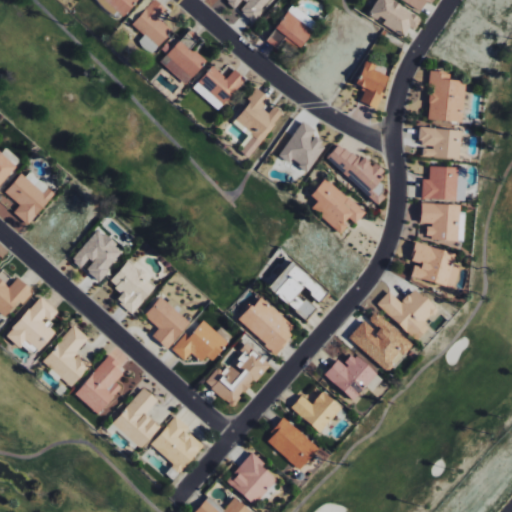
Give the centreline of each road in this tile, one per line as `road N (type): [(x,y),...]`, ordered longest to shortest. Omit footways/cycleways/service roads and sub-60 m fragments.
road 1 (residential): [(451,0),(395,107),(398,199),(383,259),(175,501)]
road 2 (residential): [(0,231),(232,437)]
road 3 (residential): [(186,0),(281,83),(393,147)]
